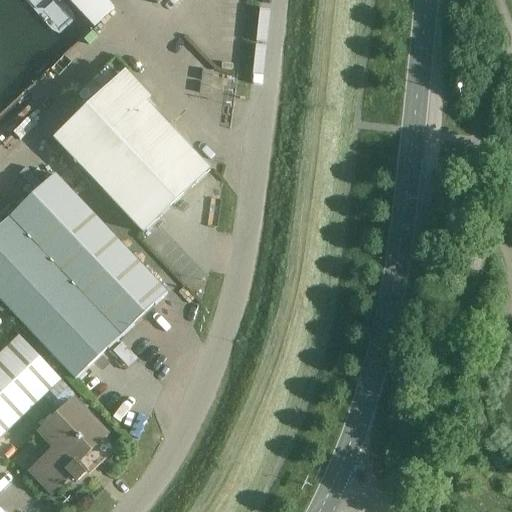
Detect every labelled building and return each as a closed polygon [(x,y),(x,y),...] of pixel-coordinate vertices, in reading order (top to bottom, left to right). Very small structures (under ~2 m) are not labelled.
[(78,97),(88,108),(55,140),(144,234),(211,171),(154,111),(157,108),(127,77),(124,79),(121,77),(120,78),(109,67),(78,97)] [(200,94),(210,95),(211,85),(201,84),(200,94)] [(10,220),(121,338),(167,295),(56,177),(10,220)] [(0,300),(76,381),(121,338),(10,220),(0,229),(0,300)] [(19,338),(0,356),(0,439),(61,382),(19,338)] [(85,413),(82,416),(72,405),(40,434),(55,450),(31,472),(52,495),(72,476),(78,481),(113,448),(112,447),(108,451),(101,443),(108,437),(85,413)]
